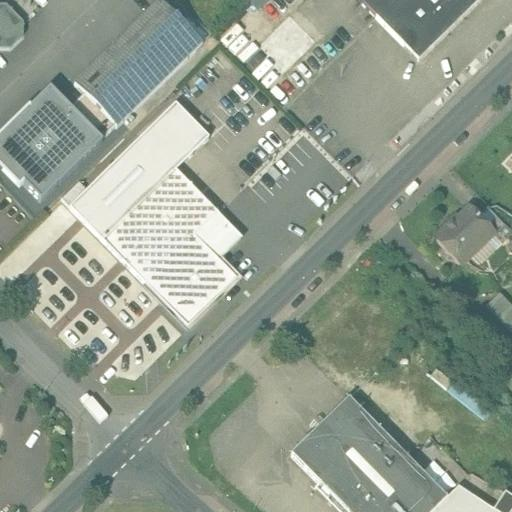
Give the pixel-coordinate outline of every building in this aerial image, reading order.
[(482,0),(355,0),(418,64),(482,0)] [(160,3),(74,87),(83,99),(112,130),(202,46),(160,3)] [(296,7),(255,49),(281,75),(322,33),(296,7)] [(0,8),(0,50),(10,51),(22,39),(22,25),(5,8),(0,8)] [(112,130),(83,99),(68,113),(49,92),(0,137),(0,174),(14,189),(19,184),(35,202),(112,130)] [(171,107),(69,209),(102,243),(204,141),(171,107)] [(218,216),(174,173),(102,243),(187,331),(236,282),(218,264),(240,241),(217,217),(218,216)] [(469,212),(460,221),(459,220),(457,220),(454,221),(452,222),(451,224),(451,225),(450,227),(436,241),(460,266),(492,235),(469,212)] [(511,340),(493,359),(511,378),(511,340)] [(446,501),(348,401),(291,457),(319,486),(322,490),(321,491),(328,498),(329,497),(344,511),(491,511),(458,490),(446,501)] [(511,511),(511,499),(505,495),(493,511),(511,511)]
